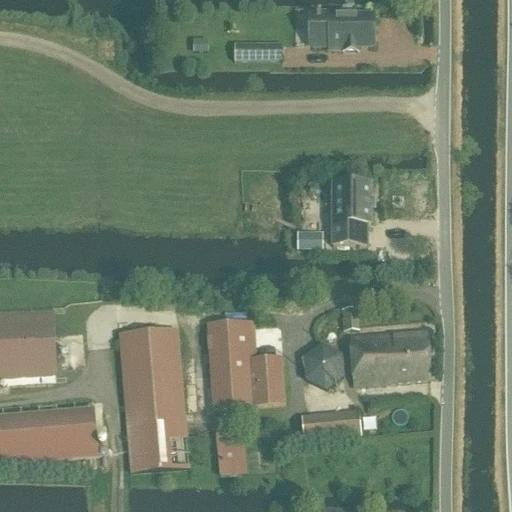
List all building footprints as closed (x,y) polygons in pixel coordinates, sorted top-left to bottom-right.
[(372,20),(334,21),(330,21),(330,17),(309,18),(310,50),(329,50),(329,53),(357,53),(356,49),(372,49),(372,20)] [(235,66),(284,66),(283,50),(235,50),(235,66)] [(367,228),(371,228),(371,188),(333,188),(333,250),(367,250),(367,228)] [(298,253),(322,253),(322,237),(298,237),(298,253)] [(0,386),(56,385),(53,311),(0,312),(0,386)] [(343,335),(359,334),(358,319),(342,320),(343,335)] [(281,358),(256,360),(252,326),(206,330),(213,414),(285,408),(281,358)] [(177,331),(119,336),(119,340),(130,477),(169,474),(189,472),(178,335),(177,331)] [(354,391),(430,384),(429,337),(356,341),(356,338),(350,338),(351,342),(350,342),(354,391)] [(345,353),(323,342),(303,356),(304,380),(326,391),(347,378),(345,353)] [(0,471),(98,462),(92,406),(0,413),(0,471)] [(305,445),(361,440),(358,416),(303,421),(305,445)] [(219,481),(239,479),(235,437),(215,439),(219,481)]
